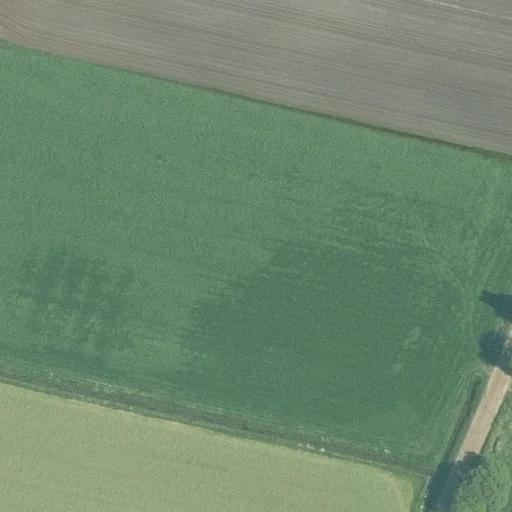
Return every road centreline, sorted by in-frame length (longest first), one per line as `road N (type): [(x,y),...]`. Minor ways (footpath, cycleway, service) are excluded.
road 1 (track): [(503,374),(471,363),(435,448),(423,457),(0,363)]
road 2 (track): [(511,354),(446,511)]
